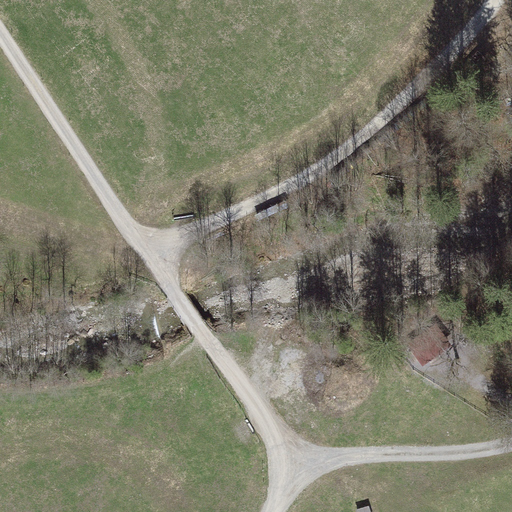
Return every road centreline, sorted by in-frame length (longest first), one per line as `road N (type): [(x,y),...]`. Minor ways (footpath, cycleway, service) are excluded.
road 1 (track): [(245,511),(268,479),(270,454),(0,34)]
road 2 (track): [(136,243),(251,207),(382,135),(497,0)]
road 3 (track): [(270,454),(485,431),(511,418)]
